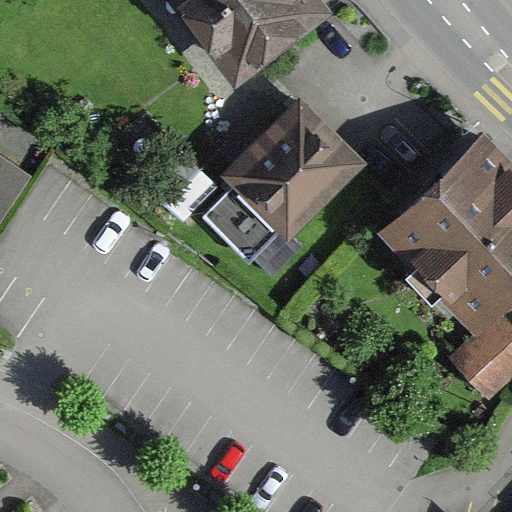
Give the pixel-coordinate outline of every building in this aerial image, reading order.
[(311,0),(176,0),(240,87),(328,23),(311,0)] [(363,161),(307,101),(231,172),(287,232),(363,161)] [(511,293),(511,191),(472,151),(389,234),(481,325),(511,293)] [(0,224),(31,177),(0,156),(0,224)] [(511,385),(511,329),(507,325),(461,373),(494,404),(511,385)]
